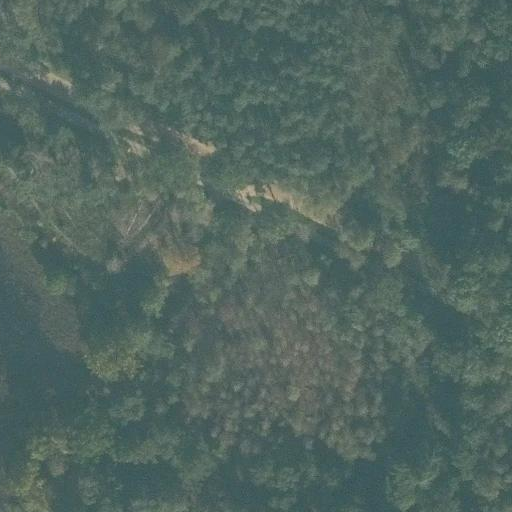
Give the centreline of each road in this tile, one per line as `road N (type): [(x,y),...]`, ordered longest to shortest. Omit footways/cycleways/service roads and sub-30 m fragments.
road 1 (track): [(39,511),(222,190)]
road 2 (track): [(511,315),(231,175)]
road 3 (track): [(231,175),(0,64)]
